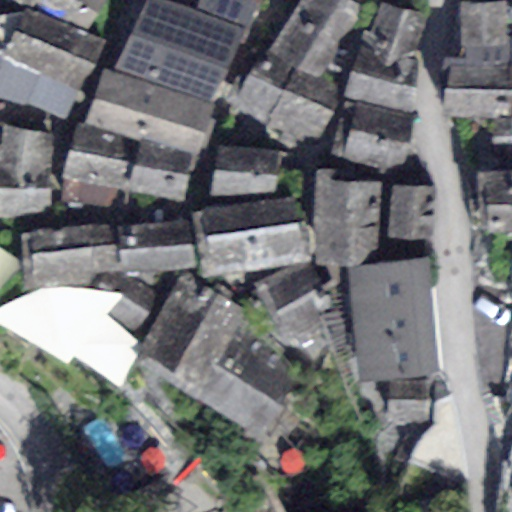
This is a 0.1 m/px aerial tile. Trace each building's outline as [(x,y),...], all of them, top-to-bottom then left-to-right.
[(104,0),(12,0),(24,7),(83,33),(104,0)] [(198,0),(195,11),(161,0),(147,0),(115,68),(214,103),(236,43),(243,44),(253,1),(250,0),(198,0)] [(361,8),(346,0),(297,0),(269,55),(322,82),(361,8)] [(506,2),(461,4),(463,57),(508,56),(506,2)] [(416,54),(426,20),(381,5),(367,36),(416,54)] [(0,95),(64,120),(99,42),(83,33),(24,7),(5,44),(0,42),(0,95)] [(363,34),(344,98),(411,113),(416,54),(367,36),(363,34)] [(463,57),(447,58),(446,115),(511,113),(511,107),(508,56),(463,57)] [(232,110),(272,130),(297,80),(257,60),(232,110)] [(212,109),(105,71),(85,127),(143,140),(194,157),(212,109)] [(337,100),(297,80),(272,130),(313,149),(337,100)] [(344,102),(333,154),(400,170),(411,117),(344,102)] [(0,216),(51,216),(51,137),(1,126),(0,140),(0,216)] [(78,126),(64,178),(129,190),(143,140),(85,127),(78,126)] [(194,157),(143,140),(129,190),(183,201),(194,157)] [(277,150),(218,149),(210,195),(275,191),(277,150)] [(511,170),(476,170),(478,230),(511,230),(511,170)] [(316,172),(315,265),(381,260),(380,180),(316,172)] [(389,187),(390,239),(433,238),(432,186),(389,187)] [(200,213),(206,276),(307,262),(294,198),(200,213)] [(190,268),(192,267),(187,221),(117,228),(120,273),(190,268)] [(117,223),(22,235),(26,287),(91,286),(89,274),(120,273),(117,228),(117,223)] [(358,382),(436,377),(427,259),(348,267),(358,382)] [(251,283),(287,345),(326,324),(292,265),(251,283)] [(250,316),(245,312),(183,275),(137,353),(131,364),(198,401),(241,332),(250,316)] [(303,371),(241,332),(198,401),(261,439),(303,371)] [(385,381),(384,422),(425,424),(427,383),(385,381)]
